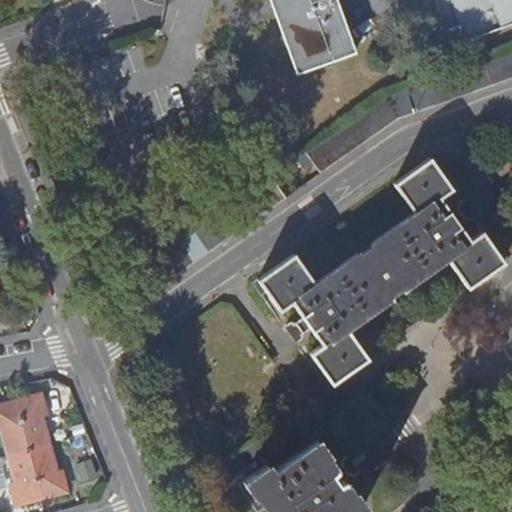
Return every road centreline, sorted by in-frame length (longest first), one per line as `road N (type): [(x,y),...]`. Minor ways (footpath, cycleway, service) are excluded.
road 1 (residential): [(85,346),(119,339),(405,141),(511,104)]
road 2 (residential): [(174,511),(319,406),(346,399),(399,416),(422,445),(427,486),(417,511)]
road 3 (residential): [(85,346),(0,126)]
road 4 (residential): [(150,510),(85,346)]
road 5 (residential): [(0,59),(123,12),(119,0)]
